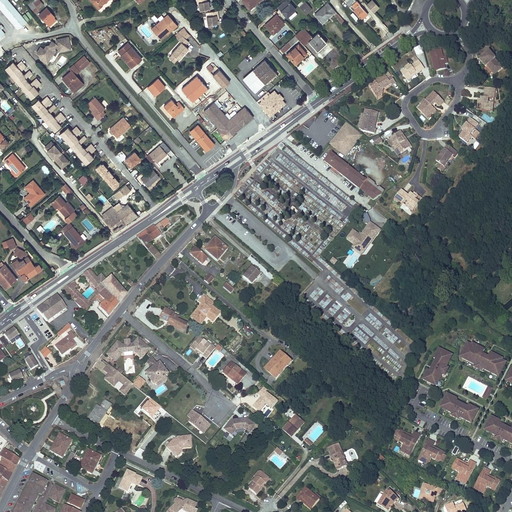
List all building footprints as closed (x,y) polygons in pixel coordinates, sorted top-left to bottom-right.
[(26,22),(7,0),(0,0),(0,8),(18,29),(26,22)] [(39,0),(31,0),(27,4),(34,12),(43,4),(39,0)] [(91,0),(98,8),(102,5),(101,5),(106,0),(91,0)] [(206,0),(196,0),(197,4),(198,4),(200,11),(209,9),(207,0),(206,1),(206,0)] [(253,6),(258,1),(259,0),(252,0),(247,5),(250,8),(253,6)] [(289,21),(299,14),(288,0),(285,0),(277,6),(289,21)] [(368,14),(356,1),(354,2),(352,0),(345,0),(344,1),(346,3),(349,7),(353,10),(361,20),(362,19),(361,19),(367,14),(368,14)] [(378,7),(372,0),(367,5),(373,12),(378,7)] [(312,9),(305,2),(299,7),(306,14),(312,9)] [(332,13),(335,11),(328,3),(315,14),(322,22),(332,13)] [(46,8),(39,14),(49,26),(56,20),(53,17),(52,18),(51,17),(53,15),(46,8)] [(217,10),(208,12),(209,16),(206,16),(208,25),(212,24),(217,23),(216,19),(216,16),(218,16),(217,10)] [(341,24),(344,21),(337,12),(334,15),(341,24)] [(151,29),(159,38),(176,23),(168,14),(151,29)] [(284,24),(276,15),(265,25),(273,34),(276,32),(280,27),(284,24)] [(176,23),(159,38),(161,40),(177,25),(176,23)] [(317,51),(326,42),(318,33),(313,37),(304,27),(295,36),(298,39),(304,45),(308,41),(317,51)] [(184,28),(178,32),(185,39),(189,34),(184,28)] [(178,32),(174,36),(181,42),(171,53),(172,54),(169,57),(174,62),(177,58),(178,60),(183,55),(182,54),(183,53),(184,53),(188,48),(185,46),(189,42),(185,39),(178,32)] [(283,53),(298,39),(295,36),(280,49),(283,53)] [(53,53),(55,50),(54,47),(58,47),(59,52),(71,49),(70,45),(68,45),(67,42),(69,41),(68,37),(60,39),(61,44),(57,45),(53,42),(52,44),(50,44),(46,45),(44,49),(40,46),(36,53),(42,56),(40,59),(47,63),(49,59),(48,56),(50,54),(53,53)] [(128,43),(118,51),(122,55),(121,55),(124,60),(126,58),(133,66),(141,59),(128,43)] [(295,64),(306,54),(298,44),(286,55),(295,64)] [(417,56),(423,53),(421,47),(414,50),(417,56)] [(448,63),(446,56),(443,57),(441,50),(430,53),(433,64),(436,63),(438,70),(445,69),(444,64),(448,63)] [(503,68),(495,59),(496,58),(489,51),(479,59),(486,67),(487,66),(495,75),(503,68)] [(63,78),(72,90),(76,86),(75,85),(81,81),(75,75),(79,71),(79,70),(82,68),(89,62),(84,56),(70,68),(71,70),(63,78)] [(126,58),(124,60),(131,68),(133,66),(126,58)] [(249,74),(243,79),(255,92),(264,84),(276,73),(264,60),(253,70),(249,74)] [(253,60),(244,68),(249,74),(253,70),(252,69),(257,64),(253,60)] [(5,69),(31,99),(39,92),(36,88),(41,84),(36,78),(30,83),(25,78),(32,73),(29,70),(24,74),(21,71),(26,66),(21,61),(16,65),(13,61),(5,69)] [(417,74),(425,69),(419,61),(411,67),(410,65),(405,68),(406,70),(405,72),(402,74),(406,79),(416,72),(417,74)] [(213,63),(207,68),(213,74),(212,75),(223,88),(230,82),(217,67),(217,68),(213,63)] [(407,81),(417,74),(416,72),(406,79),(407,81)] [(276,73),(264,84),(266,86),(278,75),(276,73)] [(392,85),(396,83),(392,77),(393,76),(392,74),(391,75),(389,73),(369,86),(375,95),(379,92),(382,93),(382,90),(380,87),(382,86),(384,88),(391,84),(392,85)] [(182,89),(190,99),(205,86),(197,76),(182,89)] [(155,96),(166,87),(158,78),(147,87),(155,96)] [(83,84),(81,81),(75,85),(76,86),(72,90),(74,92),(83,84)] [(190,99),(191,100),(192,101),(192,100),(207,88),(205,86),(190,99)] [(377,97),(382,94),(383,89),(384,88),(382,86),(380,87),(382,90),(382,93),(379,92),(375,95),(377,97)] [(490,112),(492,103),(488,102),(489,99),(495,99),(496,90),(485,89),(484,98),(484,100),(481,100),(478,100),(478,104),(482,105),(482,111),(490,112)] [(278,95),(276,93),(274,94),(273,92),(259,104),(269,116),(283,105),(282,103),(283,102),(281,99),(279,97),(278,95)] [(440,107),(444,102),(434,92),(431,95),(431,97),(429,97),(426,101),(425,99),(420,104),(421,106),(418,109),(426,117),(431,111),(430,110),(433,107),(432,106),(434,104),(435,104),(438,107),(440,107)] [(38,99),(31,105),(54,132),(61,125),(59,123),(65,118),(60,112),(54,117),(50,112),(56,107),(54,104),(47,109),(45,107),(52,102),(47,96),(41,101),(38,99)] [(95,97),(87,104),(93,111),(97,116),(96,117),(98,120),(105,114),(103,111),(105,109),(95,97)] [(171,99),(163,106),(171,115),(179,108),(180,110),(183,107),(178,101),(175,104),(171,99)] [(7,112),(10,108),(4,102),(1,106),(7,112)] [(213,102),(204,110),(219,129),(217,130),(220,134),(221,135),(222,137),(225,140),(253,117),(245,107),(229,120),(213,102)] [(179,108),(171,115),(173,118),(184,108),(183,107),(180,110),(179,108)] [(358,116),(360,108),(351,107),(349,114),(358,116)] [(433,115),(437,111),(433,107),(430,110),(431,111),(426,117),(427,118),(432,114),(433,115)] [(4,115),(7,118),(14,111),(12,108),(4,115)] [(376,122),(378,113),(366,110),(364,115),(361,130),(363,131),(375,134),(376,129),(374,129),(375,124),(374,124),(375,122),(376,122)] [(111,131),(109,132),(111,134),(113,133),(116,137),(131,125),(124,117),(109,129),(111,131)] [(470,136),(479,124),(471,118),(464,128),(465,129),(463,131),(459,137),(467,143),(472,137),(475,140),(480,133),(477,130),(472,137),(470,136)] [(346,156),(362,136),(347,123),(330,144),(346,156)] [(198,125),(189,131),(207,152),(215,145),(198,125)] [(60,134),(86,164),(94,157),(91,153),(96,149),(91,143),(85,149),(80,144),(87,138),(84,135),(79,140),(76,136),(81,132),(76,126),(71,130),(68,127),(60,134)] [(409,148),(402,138),(404,136),(401,131),(387,140),(392,148),(395,145),(397,148),(401,154),(409,148)] [(0,147),(1,149),(4,147),(4,146),(9,142),(0,132),(0,147)] [(382,141),(379,136),(372,140),(375,144),(382,141)] [(411,146),(404,136),(402,138),(409,148),(411,146)] [(164,142),(146,157),(152,163),(155,160),(156,162),(171,150),(164,142)] [(46,153),(54,162),(61,155),(54,146),(46,153)] [(136,150),(132,146),(126,151),(129,156),(136,150)] [(447,163),(453,155),(454,156),(457,152),(449,146),(446,150),(445,149),(436,161),(439,163),(444,167),(447,163)] [(12,169),(12,171),(15,172),(17,175),(25,168),(12,153),(4,160),(12,169)] [(366,181),(331,153),(325,162),(337,171),(339,173),(374,201),(374,200),(383,194),(366,181)] [(61,170),(69,164),(62,155),(54,162),(61,170)] [(101,163),(95,170),(113,188),(120,181),(101,163)] [(443,172),(448,164),(447,163),(444,167),(439,163),(436,167),(443,172)] [(148,172),(141,179),(143,182),(143,183),(145,185),(146,184),(148,187),(159,177),(152,169),(150,166),(146,169),(148,172)] [(83,185),(89,180),(84,174),(78,179),(83,185)] [(385,191),(368,178),(366,181),(383,194),(385,191)] [(33,180),(26,186),(31,191),(30,193),(24,198),(31,205),(44,194),(33,180)] [(100,181),(96,185),(101,190),(104,186),(100,181)] [(65,183),(61,187),(65,192),(66,191),(69,195),(73,192),(65,183)] [(125,184),(113,195),(118,201),(130,190),(125,184)] [(91,192),(86,196),(89,200),(99,191),(96,187),(91,192)] [(420,203),(415,199),(418,196),(414,193),(413,195),(411,197),(409,196),(401,190),(396,197),(399,200),(399,201),(403,204),(406,199),(409,202),(407,204),(415,210),(420,203)] [(134,200),(140,196),(137,192),(131,197),(134,200)] [(68,222),(77,215),(73,211),(74,210),(67,201),(65,202),(59,195),(51,202),(56,208),(57,207),(58,206),(60,208),(59,208),(59,209),(66,217),(64,218),(68,222)] [(120,204),(114,208),(126,224),(137,216),(128,204),(122,208),(120,204)] [(114,232),(126,224),(114,208),(113,207),(102,215),(104,218),(103,219),(114,232)] [(22,220),(26,225),(35,218),(30,213),(22,220)] [(164,227),(169,223),(166,218),(161,222),(155,227),(157,229),(162,225),(163,225),(164,227)] [(75,249),(85,241),(72,226),(68,222),(62,228),(65,232),(64,232),(72,242),(72,244),(71,245),(75,249)] [(354,244),(352,247),(364,255),(381,229),(370,222),(362,235),(353,229),(346,239),(354,244)] [(161,234),(157,229),(155,227),(154,226),(145,231),(152,241),(161,234)] [(152,241),(145,231),(137,237),(144,246),(146,244),(149,242),(152,241)] [(13,238),(6,241),(9,249),(16,246),(13,238)] [(217,260),(227,249),(215,239),(205,250),(217,260)] [(160,255),(152,246),(150,248),(148,250),(156,260),(160,255)] [(17,247),(14,254),(21,258),(23,255),(25,251),(17,247)] [(208,258),(196,247),(190,253),(202,264),(203,263),(205,260),(208,258)] [(17,259),(11,263),(24,280),(42,268),(39,263),(34,266),(27,256),(19,262),(17,259)] [(1,262),(0,262),(0,281),(5,288),(7,287),(14,281),(16,279),(5,264),(4,265),(1,262)] [(251,284),(260,273),(252,266),(243,277),(251,284)] [(87,301),(74,289),(76,287),(72,282),(62,289),(76,303),(79,305),(83,308),(95,295),(97,293),(99,295),(100,294),(105,289),(101,285),(96,279),(90,272),(89,270),(84,274),(86,277),(97,290),(87,301)] [(127,294),(111,276),(106,280),(101,275),(97,278),(96,279),(101,285),(105,289),(118,305),(127,294)] [(208,284),(213,278),(209,275),(204,281),(208,284)] [(233,290),(226,284),(223,287),(230,293),(233,290)] [(108,317),(118,305),(105,289),(100,294),(99,295),(97,293),(95,295),(89,302),(83,308),(83,309),(84,310),(83,310),(84,312),(85,311),(86,311),(91,304),(97,298),(102,304),(98,307),(108,317)] [(57,296),(38,310),(47,323),(67,309),(57,296)] [(218,311),(211,306),(213,303),(205,296),(200,303),(202,304),(205,306),(201,311),(198,309),(191,317),(199,323),(205,316),(206,317),(210,320),(218,311)] [(187,324),(177,319),(178,317),(173,315),(174,313),(165,309),(160,318),(169,323),(168,324),(173,327),(174,325),(184,330),(187,324)] [(212,322),(220,313),(218,311),(210,320),(212,322)] [(4,335),(9,343),(19,336),(14,328),(4,335)] [(67,349),(75,343),(72,340),(75,338),(71,332),(67,334),(69,336),(55,346),(62,355),(68,350),(67,349)] [(206,359),(215,348),(211,345),(210,346),(198,337),(190,347),(195,351),(196,349),(201,353),(203,355),(202,355),(206,359)] [(15,341),(20,349),(25,345),(20,338),(15,341)] [(150,349),(137,338),(133,344),(130,344),(130,342),(125,342),(125,345),(122,345),(117,341),(107,354),(115,361),(122,352),(134,351),(142,358),(150,349)] [(481,357),(484,352),(485,350),(476,345),(474,346),(471,345),(467,343),(461,355),(464,356),(468,358),(467,360),(467,361),(476,366),(479,367),(483,369),(492,374),(492,373),(493,371),(498,374),(500,375),(506,363),(502,361),(500,359),(499,357),(491,353),(490,355),(487,360),(481,357)] [(225,355),(227,352),(218,345),(215,349),(225,355)] [(44,358),(50,352),(45,347),(40,352),(44,358)] [(440,362),(434,373),(430,371),(428,370),(423,380),(434,385),(435,383),(438,379),(440,380),(445,371),(446,368),(449,362),(447,361),(450,354),(439,348),(434,358),(436,360),(440,362)] [(284,370),(291,361),(281,351),(275,357),(277,360),(275,362),(273,364),(271,362),(265,369),(276,378),(284,370)] [(487,360),(490,355),(484,352),(481,357),(487,360)] [(33,356),(24,360),(31,376),(40,372),(33,356)] [(152,364),(155,362),(151,357),(146,362),(149,367),(152,364)] [(436,360),(430,371),(434,373),(440,362),(436,360)] [(153,385),(157,382),(156,382),(157,382),(156,382),(162,377),(163,378),(164,377),(164,376),(167,374),(162,368),(163,367),(160,362),(157,365),(154,367),(146,373),(151,380),(150,381),(153,385)] [(245,375),(231,363),(223,373),(227,376),(229,375),(239,383),(245,375)] [(117,371),(108,365),(104,370),(108,374),(110,375),(106,380),(114,386),(118,381),(120,379),(126,383),(124,386),(120,391),(124,395),(133,385),(118,372),(117,371)] [(20,371),(9,375),(12,383),(23,379),(20,371)] [(239,383),(229,375),(227,376),(237,385),(239,383)] [(158,385),(166,379),(164,377),(163,378),(162,377),(156,382),(157,382),(156,382),(157,382),(158,385)] [(466,411),(454,405),(456,401),(457,399),(447,394),(442,405),(444,406),(448,409),(448,411),(447,411),(453,414),(456,416),(459,417),(465,420),(466,418),(471,420),(473,421),(479,410),(469,405),(468,407),(466,411)] [(100,419),(105,412),(106,413),(111,405),(105,400),(100,407),(100,408),(96,405),(92,412),(93,413),(90,419),(98,424),(101,419),(100,419)] [(468,407),(456,401),(454,405),(466,411),(468,407)] [(211,425),(192,409),(187,416),(190,419),(205,432),(211,425)] [(296,429),(303,421),(296,415),(283,430),(291,437),(297,430),(296,429)] [(509,434),(498,428),(500,424),(501,422),(491,416),(486,428),(488,429),(492,431),(491,433),(491,434),(497,436),(500,438),(503,440),(509,443),(509,442),(510,440),(511,441),(511,428),(511,429),(509,434)] [(203,434),(205,432),(190,419),(188,421),(203,434)] [(255,425),(247,419),(244,422),(241,419),(231,420),(224,429),(231,435),(236,429),(244,429),(249,433),(255,425)] [(297,430),(304,422),(303,421),(296,429),(297,430)] [(511,429),(500,424),(498,428),(509,434),(511,429)] [(411,454),(421,435),(414,432),(412,436),(411,438),(406,436),(407,433),(401,430),(396,440),(404,444),(401,449),(411,454)] [(62,458),(72,441),(59,434),(56,439),(58,440),(54,448),(52,447),(50,451),(62,458)] [(191,447),(190,436),(177,437),(177,439),(175,441),(174,440),(173,439),(166,447),(173,453),(176,453),(179,449),(181,447),(191,447)] [(300,444),(302,443),(295,436),(293,437),(300,444)] [(439,462),(444,452),(438,449),(437,452),(432,449),(433,447),(435,443),(428,439),(419,458),(429,463),(431,458),(439,462)] [(348,465),(344,457),(343,457),(340,450),(341,449),(339,444),(329,448),(331,454),(334,455),(336,461),(335,464),(338,470),(348,465)] [(0,456),(3,458),(15,467),(19,460),(15,457),(16,455),(11,451),(10,453),(4,449),(0,454),(0,456)] [(91,474),(100,457),(88,450),(79,467),(91,474)] [(69,465),(75,455),(71,452),(65,463),(69,465)] [(378,464),(384,458),(380,455),(375,460),(378,464)] [(3,462),(1,467),(11,475),(15,467),(3,458),(1,461),(3,462)] [(467,483),(476,464),(470,461),(467,467),(461,464),(463,462),(457,459),(452,469),(459,473),(457,477),(467,483)] [(0,476),(8,482),(11,475),(1,467),(0,466),(0,476)] [(495,491),(500,481),(494,478),(493,480),(488,478),(489,475),(491,471),(484,468),(475,486),(485,492),(487,487),(495,491)] [(118,487),(125,491),(129,482),(131,483),(132,481),(138,485),(142,478),(126,471),(118,487)] [(26,495),(24,500),(31,503),(33,500),(35,501),(39,492),(40,493),(41,490),(43,491),(46,484),(45,483),(46,481),(33,475),(30,479),(35,482),(33,486),(28,483),(23,494),(26,495)] [(260,487),(263,483),(266,483),(268,481),(268,478),(264,475),(260,475),(257,478),(255,478),(252,482),(253,482),(248,488),(256,495),(261,489),(260,487)] [(433,502),(435,497),(440,494),(441,489),(424,484),(420,497),(433,502)] [(320,500),(315,495),(306,487),(296,498),(300,501),(301,501),(302,499),(306,502),(307,501),(308,503),(308,504),(313,508),(320,500)] [(58,503),(65,490),(59,488),(58,491),(53,488),(48,498),(58,503)] [(394,503),(399,499),(389,489),(385,493),(378,504),(387,510),(391,505),(393,502),(394,503)] [(26,495),(23,494),(17,505),(20,507),(22,503),(30,506),(28,510),(30,511),(35,501),(33,500),(31,503),(24,500),(26,495)] [(84,501),(71,495),(68,503),(80,509),(84,501)] [(311,510),(313,508),(308,504),(308,503),(307,501),(306,502),(302,499),(301,501),(311,510)] [(175,508),(172,509),(168,510),(166,511),(178,511),(183,510),(186,511),(195,511),(196,511),(193,509),(196,504),(186,500),(184,503),(177,500),(175,501),(175,505),(175,508)] [(20,507),(17,505),(13,511),(29,511),(30,511),(28,510),(30,506),(22,503),(20,507)]
